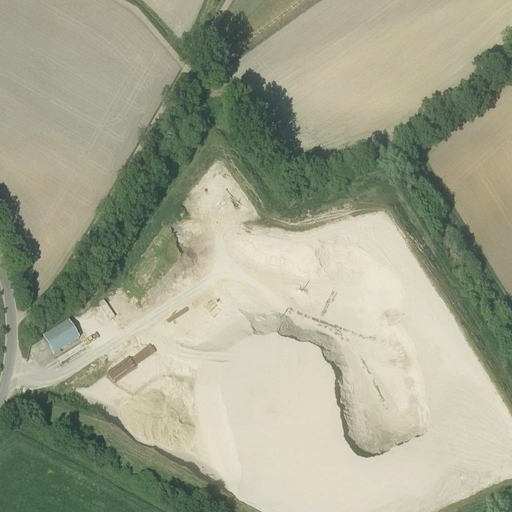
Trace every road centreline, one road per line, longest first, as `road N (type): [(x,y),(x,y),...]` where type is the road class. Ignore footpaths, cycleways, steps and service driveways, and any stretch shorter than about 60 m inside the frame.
road 1 (track): [(13,317),(43,301),(67,273),(229,0)]
road 2 (unclassified): [(0,405),(14,324),(0,260)]
